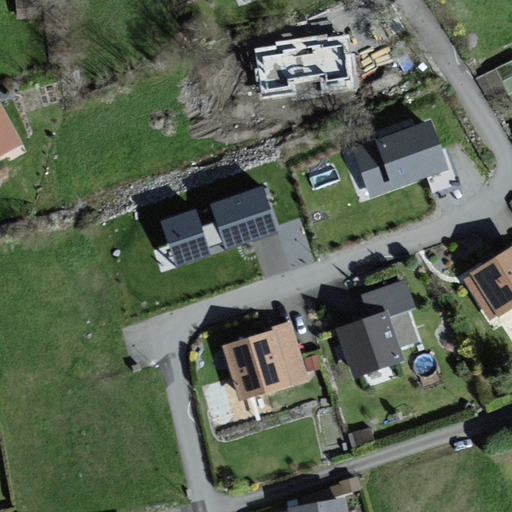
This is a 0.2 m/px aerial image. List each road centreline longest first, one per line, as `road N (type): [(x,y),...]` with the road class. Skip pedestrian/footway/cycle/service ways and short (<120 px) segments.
road 1 (residential): [(205,511),(162,330),(407,241),(463,216),(511,177)]
road 2 (residential): [(511,418),(212,511)]
road 3 (residential): [(511,167),(408,0)]
